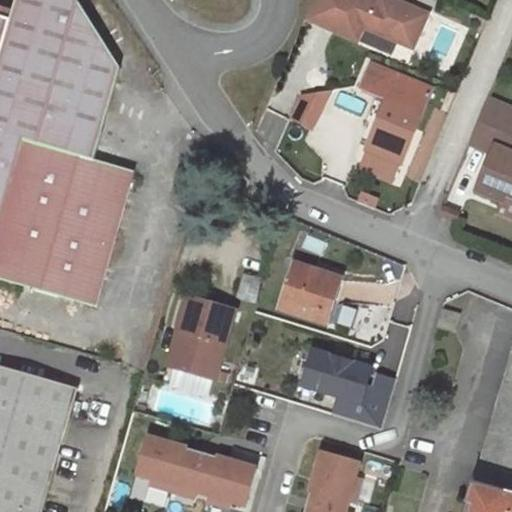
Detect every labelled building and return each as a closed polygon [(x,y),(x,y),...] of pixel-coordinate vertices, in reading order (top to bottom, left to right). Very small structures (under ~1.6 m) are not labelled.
[(76,0),(16,0),(11,21),(0,56),(0,279),(75,301),(83,303),(95,307),(129,188),(134,190),(136,181),(132,179),(134,171),(93,160),(120,67),(76,0)] [(376,0),(375,4),(366,0),(313,0),(304,21),(326,30),(327,27),(358,41),(363,30),(412,51),(427,17),(388,0),(376,0)] [(0,56),(11,21),(0,17),(0,56)] [(401,163),(430,91),(371,67),(361,91),(385,101),(366,148),(401,163)] [(291,117),(309,126),(327,92),(299,96),(291,117)] [(511,110),(486,100),(471,137),(496,147),(504,150),(501,157),(493,154),(477,190),(504,202),(505,196),(511,199),(511,110)] [(504,150),(496,147),(493,154),(501,157),(504,150)] [(401,163),(366,148),(359,166),(394,181),(401,163)] [(192,173),(178,169),(172,192),(185,196),(192,173)] [(340,280),(295,266),(281,309),(326,322),(340,280)] [(20,291),(0,285),(0,324),(10,327),(20,291)] [(258,289),(243,285),(239,298),(254,302),(258,289)] [(185,333),(175,368),(215,379),(235,312),(188,298),(179,330),(185,333)] [(458,316),(443,312),(438,328),(454,333),(458,316)] [(340,397),(336,416),(385,429),(400,372),(316,350),(306,388),(340,397)] [(511,351),(474,486),(511,496),(511,351)] [(41,511),(76,389),(0,366),(0,511),(41,511)] [(256,469),(146,437),(135,474),(150,479),(148,484),(172,491),(173,485),(196,492),(208,495),(206,501),(229,507),(231,502),(246,506),(256,469)] [(322,451),(304,511),(344,511),(345,511),(348,500),(354,502),(360,479),(355,477),(359,462),(322,451)] [(173,485),(172,491),(194,498),(196,492),(173,485)] [(511,511),(511,496),(474,486),(468,506),(473,507),(471,511),(511,511)]
